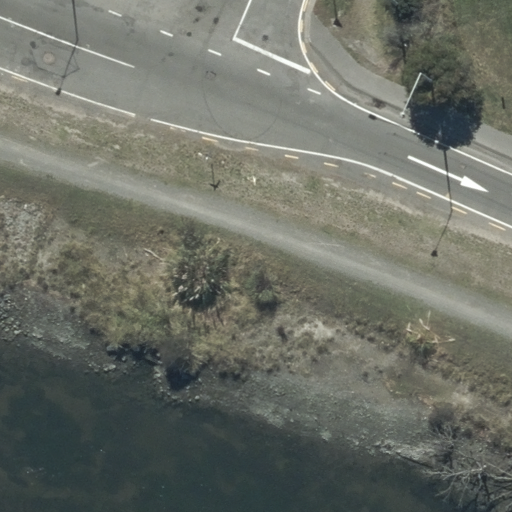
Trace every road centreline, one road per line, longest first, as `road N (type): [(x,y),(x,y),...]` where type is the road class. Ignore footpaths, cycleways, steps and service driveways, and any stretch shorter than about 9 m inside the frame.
road 1 (unclassified): [(208,94),(380,140),(511,197)]
road 2 (unclassified): [(208,94),(0,12)]
